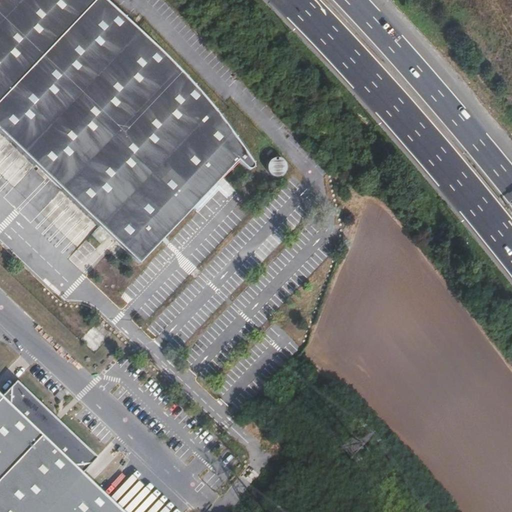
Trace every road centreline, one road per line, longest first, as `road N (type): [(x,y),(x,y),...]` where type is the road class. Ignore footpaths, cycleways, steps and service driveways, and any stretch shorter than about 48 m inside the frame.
road 1 (motorway): [(300,0),(511,246)]
road 2 (motorway): [(511,184),(352,0)]
